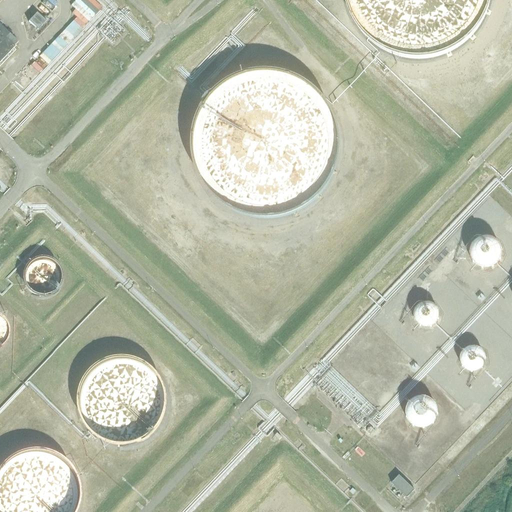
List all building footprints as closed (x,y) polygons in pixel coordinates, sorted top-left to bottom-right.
[(345,0),(345,1),(347,8),(349,14),(353,21),(356,27),(361,33),(365,38),(371,43),(377,47),(383,51),(389,54),(396,56),(403,58),(410,59),(417,59),(425,59),(432,58),(439,56),(445,53),(452,50),(458,46),(464,42),(469,37),(474,32),(478,26),(482,20),(485,13),(487,7),(488,0),(345,0)] [(0,62),(14,47),(13,47),(16,44),(18,42),(0,25),(0,62)] [(63,25),(40,48),(49,56),(72,34),(63,25)] [(40,49),(37,52),(46,60),(49,57),(40,49)] [(338,152),(339,145),(338,138),(337,131),(335,124),(333,117),(330,110),(326,104),(321,98),(316,93),(311,88),(305,84),(299,80),(292,77),(285,74),(278,73),(271,72),(264,71),(256,72),(249,73),(242,75),(235,77),(229,80),(222,84),(216,89),(211,93),(206,99),(202,105),(198,111),(195,118),(193,125),(191,132),(190,139),(190,146),(190,153),(191,161),(193,168),(196,175),(199,181),(203,187),(207,193),(212,199),(217,203),(223,208),(229,211),(236,214),(243,217),(250,219),(257,220),(265,220),(272,220),(279,218),(286,217),(293,214),(300,211),(306,207),(312,203),(317,198),(322,192),(326,186),(330,180),(333,174),(336,167),(337,160),(338,152)] [(14,88),(0,102),(0,103),(4,107),(18,93),(14,88)] [(498,259),(499,255),(498,253),(498,250),(496,247),(494,245),(492,243),(490,242),(488,241),(484,240),(482,240),(479,241),(476,242),(473,244),(471,246),(469,249),(468,252),(468,255),(468,258),(469,261),(470,263),(472,265),(474,268),(477,269),(479,270),(483,271),(485,271),(488,270),(492,268),(493,267),(496,265),(497,262),(498,259)] [(58,281),(58,277),(58,274),(57,271),(55,268),(54,265),(51,263),(48,261),(45,260),(41,260),(38,260),(35,260),(31,262),(29,264),(26,267),(24,270),(23,273),(23,277),(23,281),(24,283),(26,286),(28,289),(30,292),(34,294),(38,295),(40,295),(43,295),(47,294),(50,292),(53,290),(55,287),(57,284),(58,281)] [(437,318),(437,315),(437,313),(436,311),(435,309),(434,307),(432,305),(430,304),(428,304),(425,303),(423,304),(421,304),(419,305),(417,307),(415,309),(414,311),(414,315),(414,318),(414,320),(416,322),(417,323),(420,326),(423,327),(425,327),(428,327),(430,326),(434,324),(435,322),(436,320),(437,318)] [(482,362),(483,360),(482,357),(482,355),(480,353),(479,351),(477,350),(476,349),(472,348),(470,348),(467,348),(463,350),(461,352),(460,354),(459,357),(459,359),(459,363),(461,366),(462,368),(464,370),(466,371),(470,372),(473,371),(475,371),(479,368),(480,366),(482,364),(482,362)] [(166,403),(166,398),(165,393),(164,388),(162,383),(159,379),(157,375),(153,371),(150,368),(145,365),(141,362),(136,360),(132,359),(127,358),(121,358),(116,358),(112,359),(107,361),(102,363),(98,366),(94,369),(90,372),(87,376),(84,380),(82,385),(81,390),(80,395),(79,400),(79,405),(80,410),(81,415),(83,419),(85,424),(88,428),(91,432),(94,434),(99,438),(104,440),(108,442),(113,444),(118,444),(123,445),(128,444),(133,443),(138,442),(142,440),(147,437),(151,434),(154,430),(158,427),(160,422),(162,418),(164,413),(165,408),(166,403)] [(434,418),(435,414),(434,411),(434,409),(432,406),(431,404),(427,401),(424,400),(421,400),(418,400),(414,401),(411,402),(409,404),(408,406),(406,409),(405,412),(405,414),(405,417),(406,420),(407,423),(409,425),(411,427),(413,428),(416,429),(419,429),(422,429),(425,429),(427,427),(430,425),(432,423),(433,420),(434,418)] [(78,500),(78,494),(78,489),(77,483),(76,478),(73,473),(70,468),(67,464),(63,460),(58,457),(54,454),(48,452),(43,451),(37,450),(32,450),(26,451),(21,452),(16,454),(11,457),(7,461),(3,464),(0,467),(0,511),(74,511),(75,510),(77,505),(78,500)] [(407,498),(415,490),(399,475),(392,483),(407,498)]
